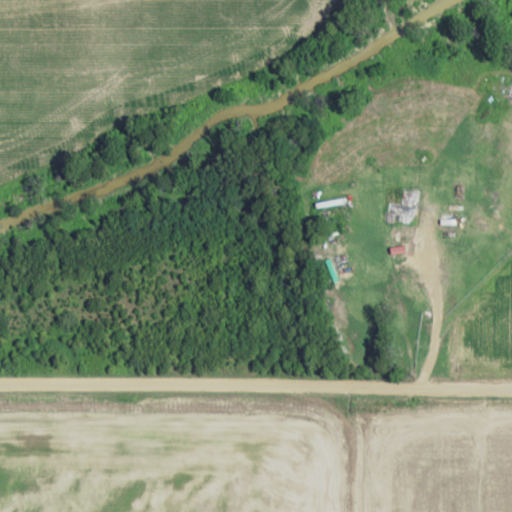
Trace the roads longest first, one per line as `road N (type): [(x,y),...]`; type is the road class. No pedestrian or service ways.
road 1 (residential): [(0,384),(511,390)]
road 2 (track): [(410,388),(428,352),(511,271)]
road 3 (track): [(377,511),(360,470),(293,386)]
